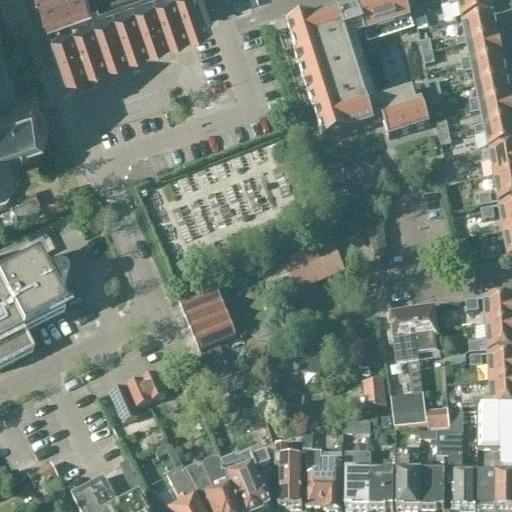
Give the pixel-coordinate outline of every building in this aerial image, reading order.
[(41,0),(48,18),(51,28),(66,72),(87,65),(108,57),(129,50),(149,43),(170,36),(191,29),(212,22),(204,0),(41,0)] [(374,129),(383,126),(388,143),(430,129),(422,104),(416,106),(412,93),(376,105),(377,107),(368,110),(345,38),(363,32),(368,48),(414,33),(403,0),(382,0),(355,9),(357,13),(339,19),(338,14),(287,30),(296,58),(295,59),(294,59),(313,117),(313,118),(315,117),(324,146),(351,137),(374,129)] [(418,0),(412,0),(408,1),(412,13),(421,10),(418,0)] [(489,0),(459,0),(448,2),(449,9),(458,7),(461,22),(493,15),(489,0)] [(425,21),(421,10),(412,13),(415,24),(425,21)] [(458,50),(466,48),(498,41),(494,19),(462,26),(465,41),(456,43),(458,50)] [(0,177),(7,174),(16,163),(16,153),(18,152),(18,150),(28,147),(31,140),(35,139),(31,129),(44,124),(35,89),(21,94),(0,32),(0,177)] [(503,62),(498,41),(466,48),(470,62),(460,64),(462,70),(503,62)] [(430,44),(420,45),(423,57),(432,55),(430,44)] [(432,55),(423,57),(423,60),(425,69),(434,66),(432,55)] [(507,82),(503,62),(462,70),(463,76),(472,74),(475,89),(507,82)] [(470,112),(511,103),(507,82),(475,89),(478,103),(469,105),(470,112)] [(429,87),(431,99),(440,97),(438,86),(429,87)] [(440,97),(431,99),(434,110),(443,108),(440,97)] [(511,106),(511,103),(470,112),(472,118),(481,116),(483,129),(511,123),(511,106)] [(511,123),(483,129),(474,131),(476,138),(485,136),(488,152),(511,146),(511,123)] [(439,139),(448,137),(446,126),(437,128),(439,139)] [(451,148),(448,137),(439,139),(441,150),(451,148)] [(511,150),(488,155),(493,181),(511,177),(511,150)] [(439,152),(439,168),(469,168),(469,152),(439,152)] [(483,166),(481,157),(471,158),(473,168),(483,166)] [(511,204),(511,177),(493,181),(498,207),(511,204)] [(12,205),(13,206),(18,219),(42,208),(36,194),(12,205)] [(491,208),(489,198),(479,200),(481,210),(491,208)] [(511,209),(499,212),(504,236),(511,234),(511,209)] [(494,222),(493,213),(483,215),(484,224),(494,222)] [(312,251),(290,260),(292,266),(286,269),(296,294),(345,274),(334,248),(315,256),(312,251)] [(483,265),(502,262),(500,252),(482,254),(483,265)] [(0,373),(32,357),(22,337),(64,316),(53,296),(61,293),(62,292),(63,291),(64,290),(64,289),(65,288),(65,287),(65,286),(65,285),(65,284),(64,282),(63,281),(63,280),(62,280),(61,279),(60,279),(58,278),(57,278),(55,278),(54,279),(46,283),(36,263),(0,281),(0,373)] [(179,308),(184,320),(221,305),(216,293),(179,308)] [(511,301),(484,303),(486,329),(511,327),(511,301)] [(479,304),(467,305),(468,316),(480,315),(479,304)] [(184,320),(189,331),(226,316),(221,305),(184,320)] [(433,312),(414,315),(419,348),(416,348),(417,357),(421,356),(421,359),(417,360),(418,366),(441,362),(433,312)] [(426,430),(418,366),(417,360),(421,359),(421,356),(417,357),(416,348),(419,348),(414,315),(391,319),(398,369),(407,368),(411,398),(390,401),(395,434),(426,430)] [(226,316),(189,331),(194,342),(231,327),(226,316)] [(236,339),(231,327),(194,342),(199,354),(236,339)] [(511,353),(511,327),(486,329),(488,355),(511,353)] [(483,346),(470,347),(471,357),(484,356),(483,346)] [(210,377),(228,370),(220,351),(202,358),(210,377)] [(298,377),(319,381),(325,358),(303,353),(298,377)] [(511,358),(488,360),(490,384),(511,381),(511,358)] [(484,360),(471,361),(472,370),(484,369),(484,360)] [(174,371),(186,400),(208,390),(196,362),(174,371)] [(156,378),(128,391),(137,413),(166,400),(156,378)] [(511,411),(511,381),(490,384),(492,412),(511,411)] [(383,386),(364,388),(366,412),(386,410),(383,386)] [(125,392),(111,398),(124,427),(138,421),(125,392)] [(486,398),(474,399),(475,414),(487,413),(486,398)] [(426,415),(428,434),(449,431),(447,413),(426,415)] [(511,511),(511,416),(478,416),(478,479),(477,511),(511,511)] [(344,430),(344,441),(370,442),(370,430),(344,430)] [(449,461),(449,437),(449,436),(438,436),(438,461),(449,461)] [(464,437),(449,437),(449,461),(449,479),(453,479),(452,511),(477,511),(478,479),(463,479),(464,437)] [(342,511),(343,474),(343,458),(312,457),(313,440),(303,440),(303,459),(308,459),(306,511),(342,511)] [(387,440),(378,440),(379,450),(387,450),(387,440)] [(238,462),(237,461),(222,467),(240,511),(269,511),(253,473),(275,464),(275,448),(275,443),(258,451),(257,449),(249,453),(250,456),(238,462)] [(154,455),(158,463),(174,455),(170,447),(154,455)] [(281,449),(275,448),(275,464),(275,473),(279,473),(278,511),(302,511),(304,462),(289,462),(289,453),(281,452),(281,449)] [(345,511),(368,511),(369,475),(354,475),(354,455),(353,455),(353,448),(344,448),(344,455),(343,455),(343,458),(343,474),(346,474),(345,511)] [(395,511),(419,511),(420,476),(409,476),(410,455),(395,455),(395,472),(396,472),(396,473),(396,475),(395,511)] [(185,475),(198,498),(203,499),(207,510),(211,511),(240,511),(222,467),(220,464),(214,463),(208,465),(203,470),(199,472),(196,470),(185,475)] [(132,467),(123,472),(135,497),(144,492),(132,467)] [(51,468),(29,479),(37,493),(58,482),(51,468)] [(205,511),(198,498),(185,475),(183,473),(168,481),(181,507),(171,511),(205,511)] [(435,476),(420,476),(419,511),(444,511),(445,475),(435,474),(435,476)] [(392,511),(393,475),(369,475),(368,511),(392,511)] [(73,498),(79,511),(146,511),(140,499),(120,509),(106,480),(73,498)]
